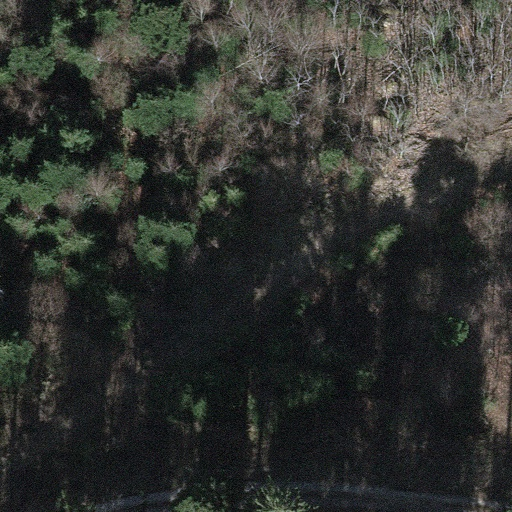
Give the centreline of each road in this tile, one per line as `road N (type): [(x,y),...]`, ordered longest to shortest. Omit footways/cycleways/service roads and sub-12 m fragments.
road 1 (track): [(0,475),(393,194),(511,145)]
road 2 (track): [(70,511),(323,487),(511,502)]
